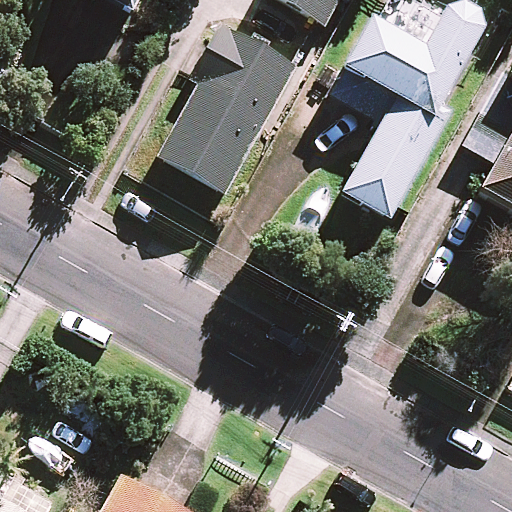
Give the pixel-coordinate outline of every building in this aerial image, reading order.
[(131,0),(110,0),(127,9),(131,0)] [(335,0),(269,0),(320,28),(335,0)] [(437,26),(390,0),(382,0),(326,100),(377,129),(339,198),(384,224),(440,124),(430,118),(481,27),(447,7),(437,26)] [(289,70),(216,31),(189,80),(198,85),(157,162),(221,197),(289,70)] [(511,66),(504,81),(511,85),(511,119),(486,105),(461,149),(491,167),(475,195),(511,216),(511,66)] [(0,511),(44,511),(48,507),(0,480),(0,511)] [(165,511),(115,484),(99,511),(165,511)]
